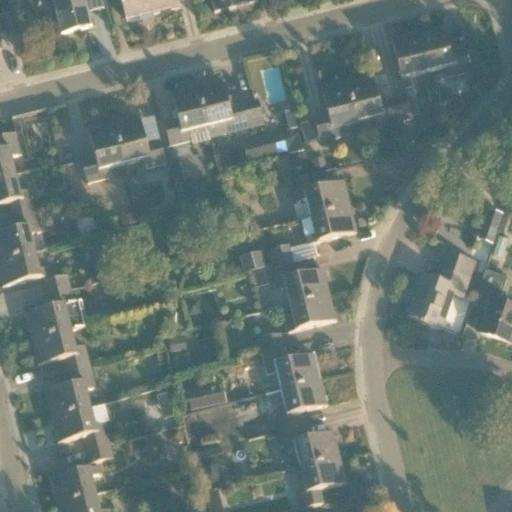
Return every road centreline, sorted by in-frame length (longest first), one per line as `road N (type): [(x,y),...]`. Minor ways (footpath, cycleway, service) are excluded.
road 1 (residential): [(0,105),(417,0)]
road 2 (residential): [(363,364),(365,304),(396,233),(507,98),(511,80)]
road 3 (residential): [(398,511),(367,412),(363,364)]
road 4 (residential): [(511,379),(484,366),(363,364)]
